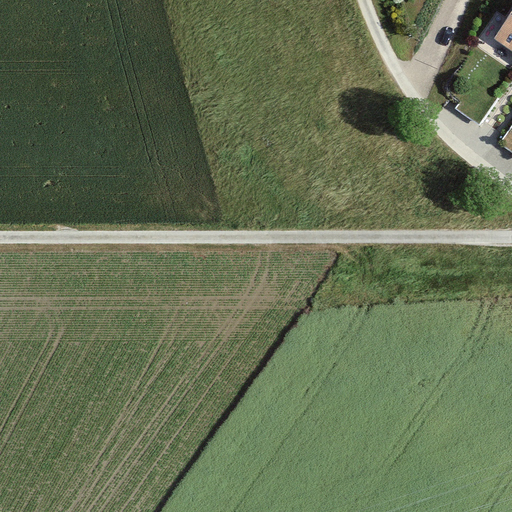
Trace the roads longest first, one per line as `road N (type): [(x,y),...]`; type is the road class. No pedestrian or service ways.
road 1 (track): [(0,239),(511,236)]
road 2 (residential): [(364,0),(412,98),(469,159),(511,189)]
